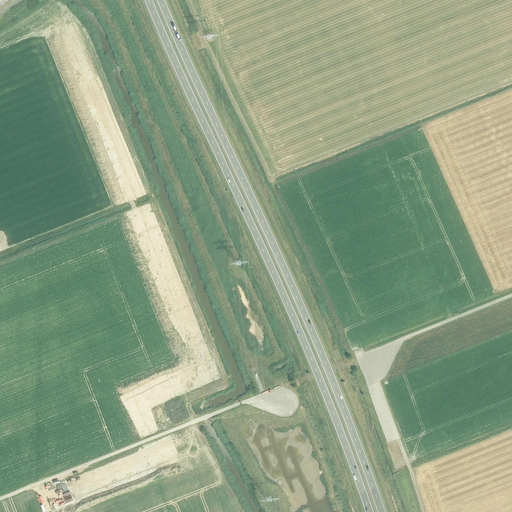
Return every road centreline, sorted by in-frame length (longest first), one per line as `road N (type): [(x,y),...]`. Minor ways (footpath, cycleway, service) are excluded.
road 1 (trunk): [(148,0),(316,368),(369,511)]
road 2 (trunk): [(380,511),(325,363),(161,0)]
road 3 (unclassified): [(0,499),(250,400)]
road 4 (unclassified): [(398,342),(376,387),(391,431),(385,434),(358,357)]
road 5 (unclassified): [(398,342),(511,296)]
